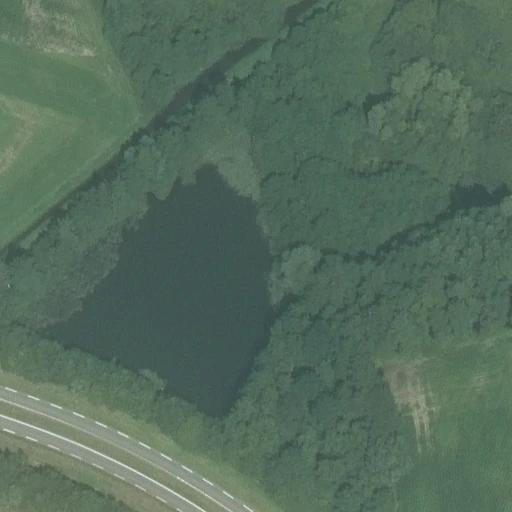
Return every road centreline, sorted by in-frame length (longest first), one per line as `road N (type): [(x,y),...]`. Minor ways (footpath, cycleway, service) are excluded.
road 1 (primary): [(240,511),(105,433),(0,393)]
road 2 (primary): [(0,422),(120,471),(191,511)]
